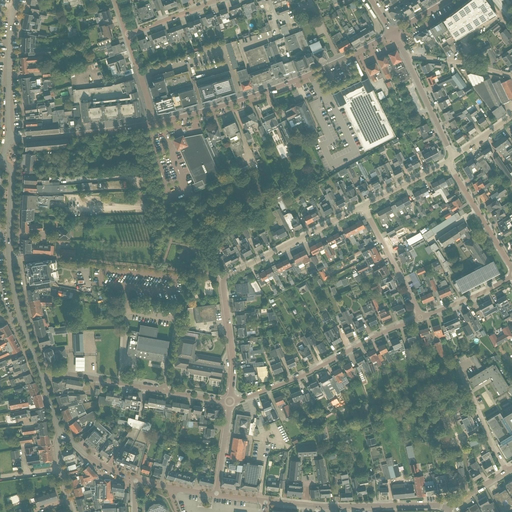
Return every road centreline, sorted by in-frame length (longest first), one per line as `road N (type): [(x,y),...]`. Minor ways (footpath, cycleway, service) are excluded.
road 1 (residential): [(229,401),(223,279),(363,205)]
road 2 (unclassified): [(392,33),(254,95),(153,124)]
road 3 (residential): [(229,401),(304,375),(420,318)]
road 4 (residential): [(120,383),(125,310),(174,320),(163,390)]
road 5 (unclassified): [(8,139),(153,124)]
road 6 (unclassified): [(447,509),(306,505)]
road 7 (residential): [(420,318),(363,205)]
road 8 (residential): [(507,471),(459,369),(469,362)]
road 9 (residential): [(511,268),(447,162)]
